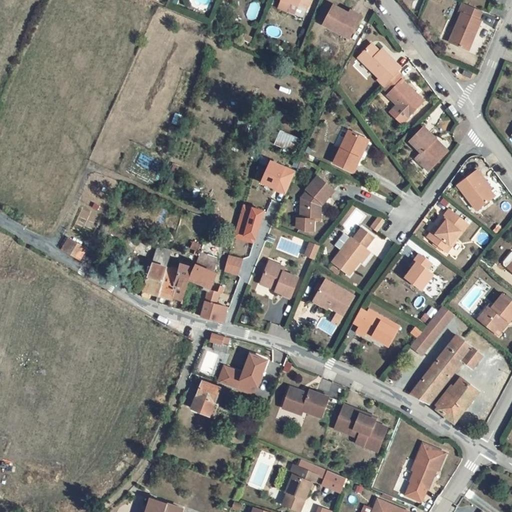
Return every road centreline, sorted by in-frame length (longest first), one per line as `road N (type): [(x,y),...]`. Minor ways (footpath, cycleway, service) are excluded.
road 1 (residential): [(0,220),(135,303),(327,365),(481,450)]
road 2 (track): [(204,327),(143,473),(99,511)]
road 3 (residential): [(383,0),(469,113)]
road 4 (residential): [(400,234),(480,127)]
